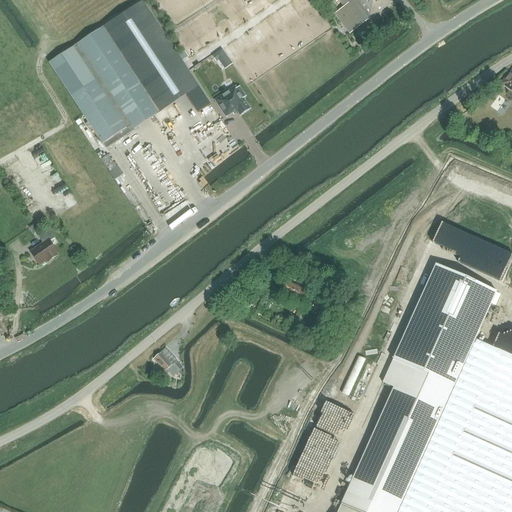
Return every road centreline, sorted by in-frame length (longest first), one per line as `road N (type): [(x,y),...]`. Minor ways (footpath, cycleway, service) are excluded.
road 1 (unclassified): [(0,444),(77,402),(434,116),(511,65)]
road 2 (unclassified): [(0,355),(111,286),(430,39),(492,0)]
